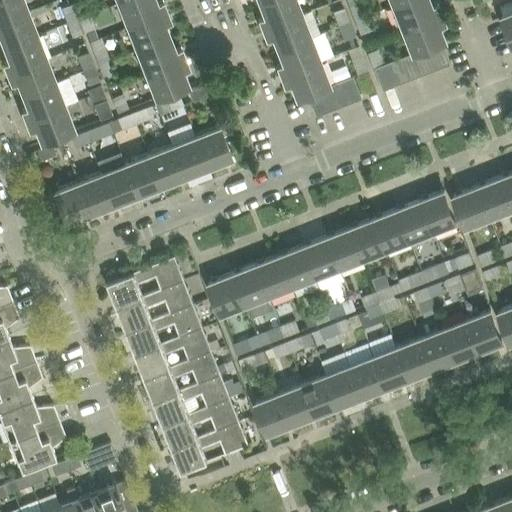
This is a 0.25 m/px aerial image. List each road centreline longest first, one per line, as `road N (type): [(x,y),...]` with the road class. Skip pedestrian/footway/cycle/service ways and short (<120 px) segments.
road 1 (residential): [(163,511),(69,266)]
road 2 (residential): [(69,266),(298,175)]
road 3 (residential): [(298,175),(499,99)]
road 4 (residential): [(298,175),(259,88),(256,53),(233,0)]
road 5 (residential): [(367,511),(511,455)]
road 6 (residential): [(69,266),(47,257),(0,143)]
